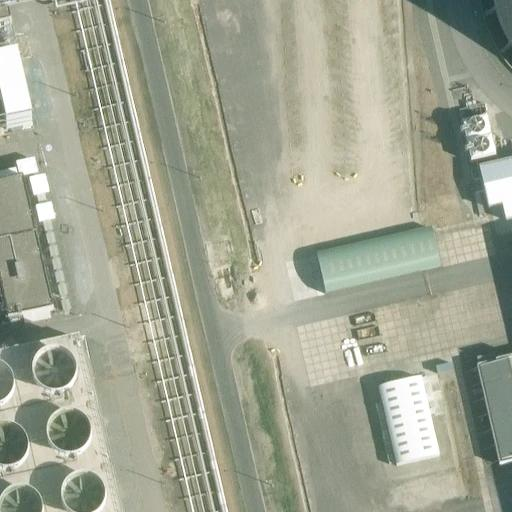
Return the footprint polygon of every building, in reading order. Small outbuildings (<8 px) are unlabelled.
[(225,511),(108,0),(0,0),(0,134),(32,127),(5,13),(53,2),(55,12),(76,8),(190,511),(116,511),(79,346),(0,363),(0,317),(6,316),(3,306),(0,306),(0,300),(2,300),(0,291),(0,511),(225,511)] [(511,0),(479,0),(479,1),(483,23),(491,44),(503,63),(511,73),(511,0)] [(511,163),(478,172),(487,212),(501,209),(506,226),(511,224),(511,163)] [(0,290),(0,291),(2,300),(3,306),(6,316),(7,323),(22,320),(24,329),(50,323),(49,314),(53,313),(22,181),(18,182),(16,173),(0,177),(0,290)] [(323,292),(438,269),(431,231),(315,254),(323,292)] [(511,462),(511,364),(479,372),(500,466),(511,462)] [(420,382),(377,391),(396,470),(438,460),(420,382)]
